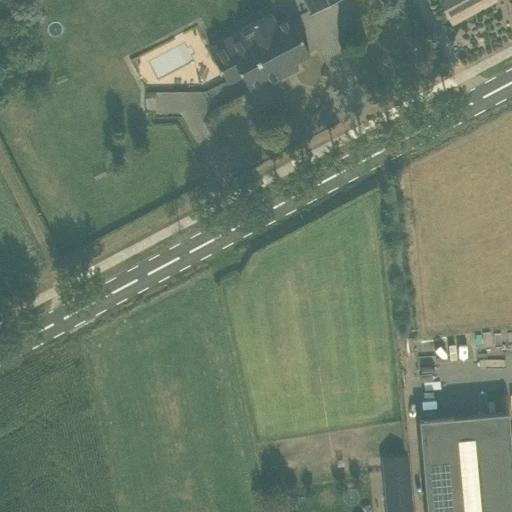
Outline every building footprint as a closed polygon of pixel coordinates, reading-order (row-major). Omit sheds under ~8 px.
[(304,0),(311,12),(334,0),(304,0)] [(440,0),(452,21),(492,0),(440,0)] [(239,29),(241,32),(210,48),(227,80),(242,72),(251,91),(283,74),(279,68),(310,52),(290,15),(275,23),(270,13),(239,29)] [(511,511),(511,450),(509,416),(508,412),(419,420),(427,511),(511,511)] [(387,511),(411,511),(409,481),(391,483),(392,496),(387,497),(387,511)]
